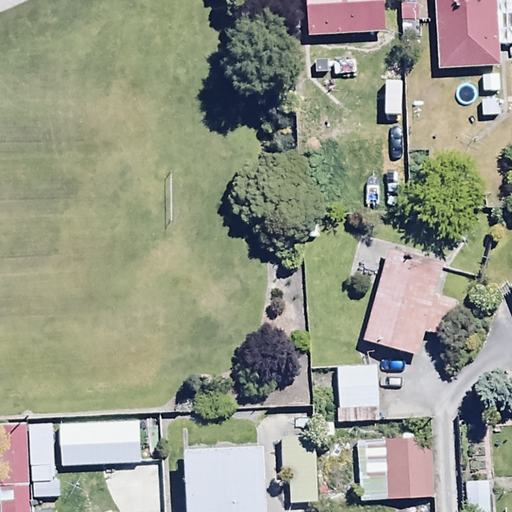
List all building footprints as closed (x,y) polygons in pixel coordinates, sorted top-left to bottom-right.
[(304,0),(307,37),(385,32),(382,0),(304,0)] [(499,0),(435,0),(436,56),(500,56),(499,0)] [(445,258),(390,240),(362,325),(416,343),(425,318),(446,325),(460,283),(439,276),(445,258)] [(376,345),(336,347),(339,393),(378,391),(376,345)] [(61,412),(63,448),(143,444),(141,408),(61,412)] [(0,511),(28,511),(25,423),(0,423),(0,511)] [(28,425),(32,499),(60,497),(59,481),(55,481),(52,424),(28,425)] [(314,435),(279,437),(281,478),(288,478),(289,504),(317,503),(314,435)] [(431,499),(428,437),(382,438),(384,501),(431,499)] [(265,511),(261,444),(182,450),(186,511),(265,511)]
